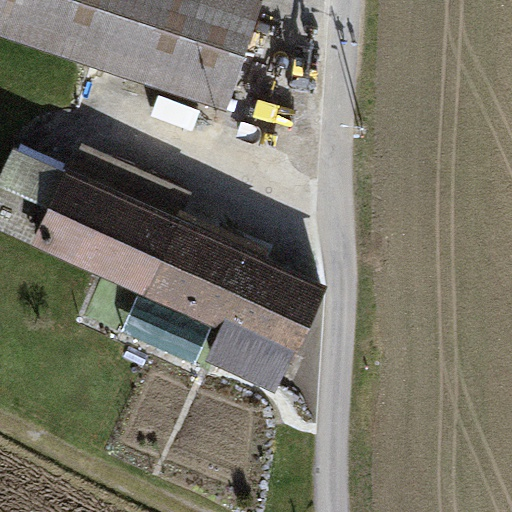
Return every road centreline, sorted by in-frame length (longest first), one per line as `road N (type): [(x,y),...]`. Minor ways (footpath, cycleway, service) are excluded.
road 1 (track): [(332,511),(337,154),(348,0)]
road 2 (track): [(183,511),(0,421)]
